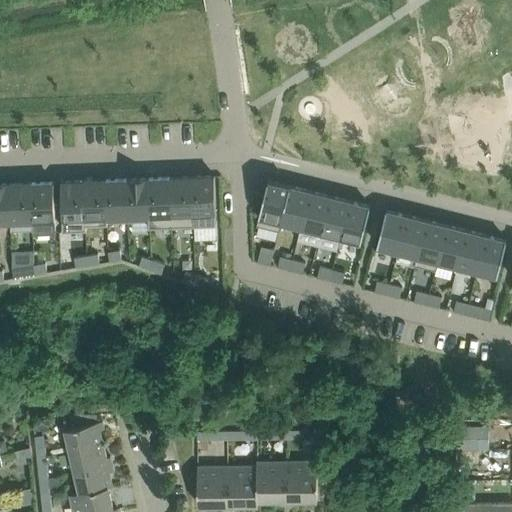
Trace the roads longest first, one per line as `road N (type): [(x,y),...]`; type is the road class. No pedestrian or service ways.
road 1 (residential): [(0,159),(236,150)]
road 2 (residential): [(214,0),(236,150)]
road 3 (residential): [(154,511),(128,394)]
